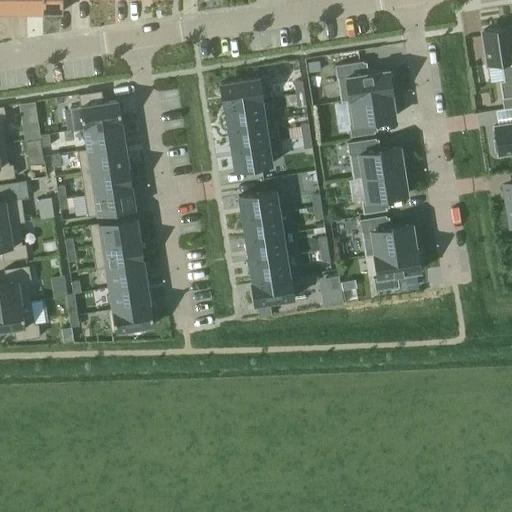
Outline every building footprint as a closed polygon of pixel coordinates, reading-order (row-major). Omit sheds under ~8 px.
[(0,0),(0,12),(18,12),(18,0),(0,0)] [(43,12),(42,0),(18,0),(18,12),(43,12)] [(62,12),(62,0),(42,0),(43,12),(62,12)] [(511,31),(511,26),(481,31),(487,64),(500,62),(503,80),(499,80),(502,99),(504,108),(511,106),(511,31)] [(317,57),(308,59),(309,69),(319,68),(317,57)] [(363,60),(335,64),(341,102),(346,101),(392,94),(391,87),(394,87),(393,75),(389,76),(388,69),(365,72),(363,60)] [(220,82),(224,104),(262,98),(259,76),(220,82)] [(302,80),(294,81),(296,93),(304,92),(302,80)] [(78,93),(80,105),(71,106),(74,130),(83,129),(122,123),(118,99),(103,102),(101,90),(78,93)] [(304,92),(296,93),(297,105),(305,104),(304,92)] [(392,94),(346,101),(351,136),(375,132),(373,120),(395,116),(392,94)] [(224,104),(227,126),(265,120),(262,98),(224,104)] [(36,113),(21,116),(24,138),(39,136),(36,113)] [(269,142),(265,120),(227,126),(231,147),(269,142)] [(497,140),(494,140),(495,151),(498,151),(499,155),(511,152),(511,122),(498,125),(494,125),(497,140)] [(86,148),(125,142),(122,123),(83,129),(86,148)] [(310,135),(308,123),(300,124),(302,136),(310,135)] [(49,133),(41,134),(42,146),(51,145),(49,133)] [(302,136),(304,148),(312,147),(310,135),(302,136)] [(376,137),(347,141),(353,179),(362,177),(404,171),(400,146),(378,150),(376,137)] [(0,178),(15,176),(13,163),(9,164),(6,141),(0,142),(0,178)] [(81,171),(128,164),(125,142),(86,148),(77,150),(81,171)] [(231,147),(234,169),(272,163),(269,142),(231,147)] [(59,153),(51,154),(53,166),(61,165),(59,153)] [(128,164),(81,171),(84,193),(131,186),(128,164)] [(366,199),(361,199),(363,213),(387,209),(385,197),(407,193),(404,171),(362,177),(366,199)] [(0,224),(24,220),(21,198),(28,197),(25,179),(0,183),(0,224)] [(65,185),(56,186),(58,197),(66,196),(65,185)] [(88,216),(135,208),(131,186),(84,193),(88,216)] [(280,211),(276,190),(238,196),(242,217),(280,211)] [(311,195),(313,206),(321,205),(319,193),(311,195)] [(68,207),(66,196),(58,197),(60,209),(68,207)] [(313,206),(315,218),(323,217),(321,205),(313,206)] [(283,233),(280,211),(242,217),(245,239),(283,233)] [(386,214),(359,219),(365,256),(374,254),(416,248),(416,246),(412,223),(388,227),(386,214)] [(140,238),(136,216),(89,223),(92,246),(140,238)] [(24,220),(0,224),(0,248),(1,248),(3,260),(27,256),(25,243),(22,243),(18,222),(25,221),(24,220)] [(283,233),(245,239),(248,260),(287,255),(283,233)] [(320,249),(328,248),(326,236),(318,237),(320,249)] [(74,249),(73,237),(64,239),(66,250),(74,249)] [(143,261),(140,238),(92,246),(96,268),(105,267),(143,261)] [(320,249),(322,261),(330,260),(328,248),(320,249)] [(378,276),(373,277),(375,290),(399,287),(397,274),(420,270),(419,264),(422,263),(420,252),(417,252),(416,248),(374,254),(378,276)] [(66,250),(68,261),(76,260),(74,249),(66,250)] [(248,260),(251,282),(290,276),(287,255),(248,260)] [(108,287),(146,281),(143,261),(105,267),(108,287)] [(6,281),(0,281),(0,305),(31,301),(27,279),(31,278),(29,265),(4,268),(6,281)] [(51,274),(53,296),(66,295),(64,273),(51,274)] [(333,286),(325,287),(327,305),(343,302),(341,287),(339,275),(331,276),(333,286)] [(290,276),(251,282),(255,304),(257,304),(259,316),(271,314),(269,302),(294,298),(290,276)] [(342,289),(349,288),(348,280),(340,281),(342,289)] [(146,281),(108,287),(111,307),(149,301),(146,281)] [(71,283),(73,295),(81,293),(79,282),(71,283)] [(0,329),(13,328),(15,340),(40,336),(38,322),(34,323),(31,301),(0,305),(0,329)] [(131,328),(153,324),(149,301),(111,307),(107,308),(111,331),(119,330),(120,334),(132,332),(131,328)] [(69,315),(77,314),(75,302),(68,303),(69,315)] [(70,326),(71,326),(79,325),(77,314),(69,315),(70,326)] [(70,326),(61,327),(63,340),(72,338),(71,326),(70,326)]
